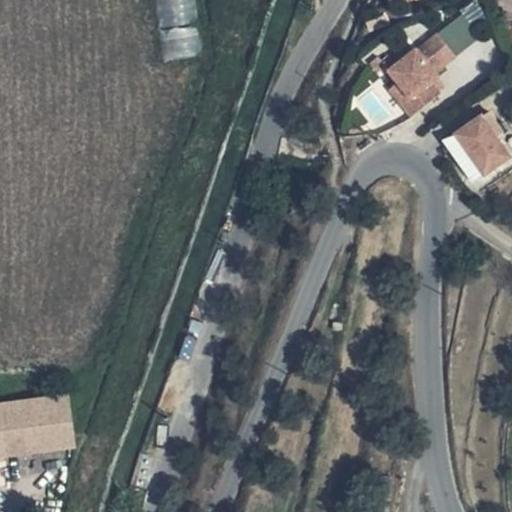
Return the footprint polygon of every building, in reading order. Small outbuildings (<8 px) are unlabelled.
[(199,0),(155,0),(165,63),(208,56),(199,0)] [(444,77),(434,83),(443,96),(474,76),(465,64),(474,58),(454,29),(425,48),(433,61),(444,77)] [(434,83),(444,77),(433,61),(424,67),(434,83)] [(452,137),(477,183),(511,163),(511,150),(493,115),(452,137)] [(0,458),(99,445),(92,392),(0,404),(0,458)] [(380,473),(379,489),(401,490),(402,474),(380,473)]
